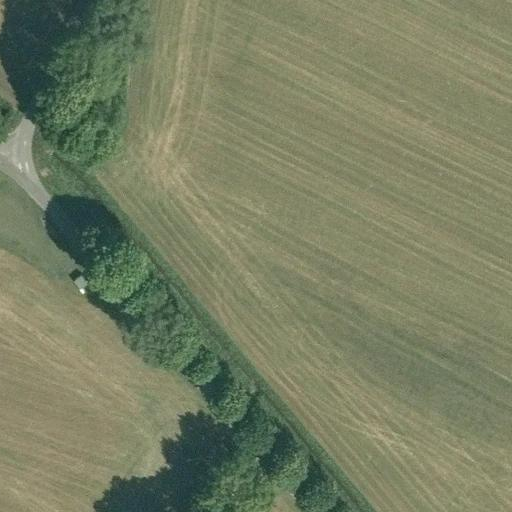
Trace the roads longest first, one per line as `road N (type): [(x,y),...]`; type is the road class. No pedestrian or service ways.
road 1 (unclassified): [(21,144),(51,189),(332,511)]
road 2 (unclassified): [(86,0),(21,144)]
